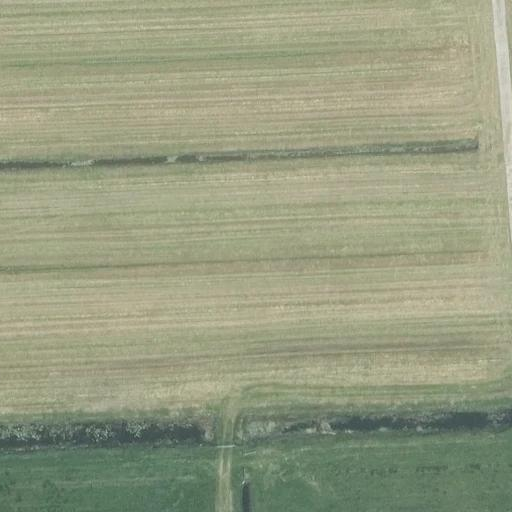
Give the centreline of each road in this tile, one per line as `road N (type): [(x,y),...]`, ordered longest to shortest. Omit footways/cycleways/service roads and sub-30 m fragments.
road 1 (track): [(222,511),(226,414),(245,395),(483,388),(511,372)]
road 2 (track): [(511,187),(496,0)]
